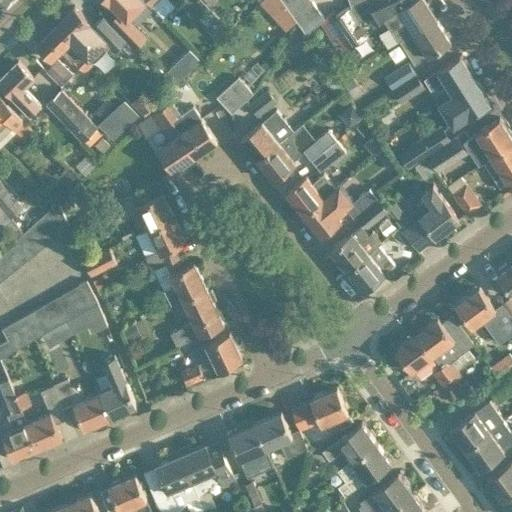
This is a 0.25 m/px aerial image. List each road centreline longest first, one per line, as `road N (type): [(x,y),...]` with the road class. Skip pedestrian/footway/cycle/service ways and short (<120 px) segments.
road 1 (residential): [(259,379),(189,214),(186,191),(197,174),(228,156),(371,327)]
road 2 (residential): [(0,492),(259,379)]
road 3 (residential): [(478,511),(360,340)]
road 4 (residential): [(371,327),(511,220)]
road 5 (residential): [(511,106),(441,0)]
